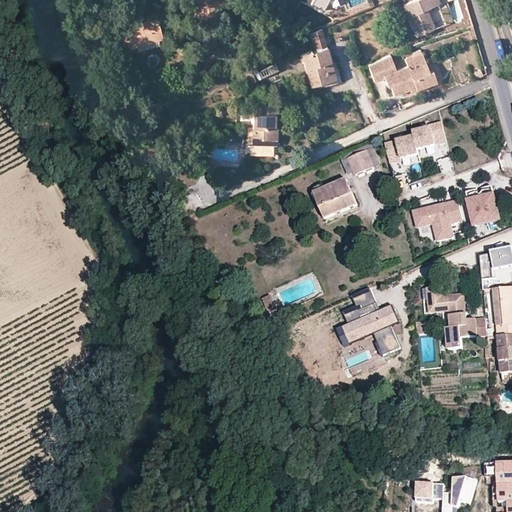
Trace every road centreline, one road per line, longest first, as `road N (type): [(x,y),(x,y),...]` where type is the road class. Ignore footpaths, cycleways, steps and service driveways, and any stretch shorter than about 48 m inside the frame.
road 1 (track): [(16,511),(55,463),(91,276),(90,256),(39,159),(0,49)]
road 2 (residential): [(477,0),(511,119)]
